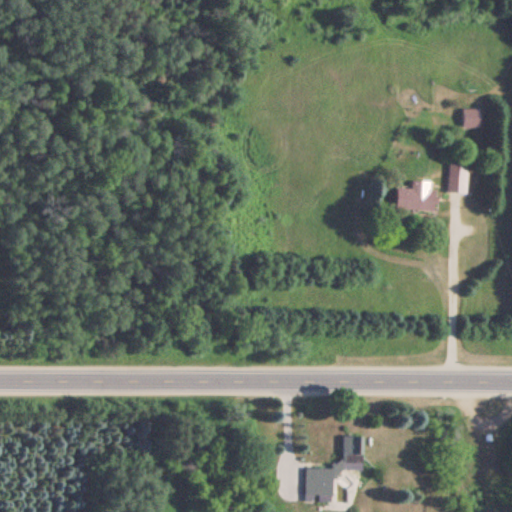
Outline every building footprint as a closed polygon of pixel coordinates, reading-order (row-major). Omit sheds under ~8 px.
[(476,108),(456,108),(456,127),(476,127),(476,108)] [(462,164),(445,164),(445,192),(462,192),(462,164)] [(430,209),(431,181),(406,181),(406,188),(390,187),(390,209),(430,209)] [(340,464),(357,464),(357,436),(340,436),(340,464)] [(300,495),(329,495),(329,467),(300,467),(300,495)]
